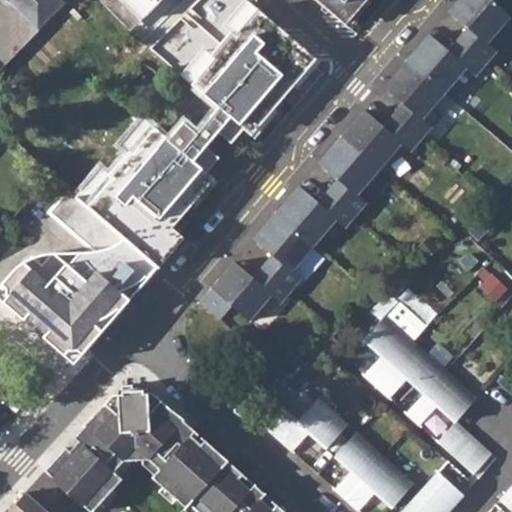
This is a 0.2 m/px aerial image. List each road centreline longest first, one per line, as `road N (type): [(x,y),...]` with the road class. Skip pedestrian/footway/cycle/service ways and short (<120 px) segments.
road 1 (residential): [(358,65),(136,334)]
road 2 (residential): [(136,334),(323,511)]
